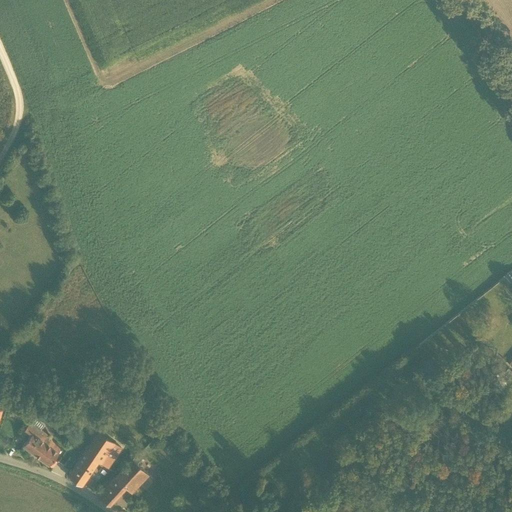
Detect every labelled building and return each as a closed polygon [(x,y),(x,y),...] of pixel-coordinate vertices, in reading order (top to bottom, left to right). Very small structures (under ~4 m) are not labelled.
[(53,467),(57,461),(54,458),(63,446),(47,434),(48,433),(41,429),(45,423),(35,416),(24,431),(30,435),(23,446),(53,467)] [(162,430),(158,425),(152,431),(157,436),(162,430)] [(113,461),(123,448),(99,431),(68,476),(81,485),(98,461),(102,463),(107,457),(113,461)] [(138,453),(132,458),(137,463),(142,457),(138,453)] [(131,492),(149,474),(132,458),(97,496),(109,505),(127,488),(131,492)]
